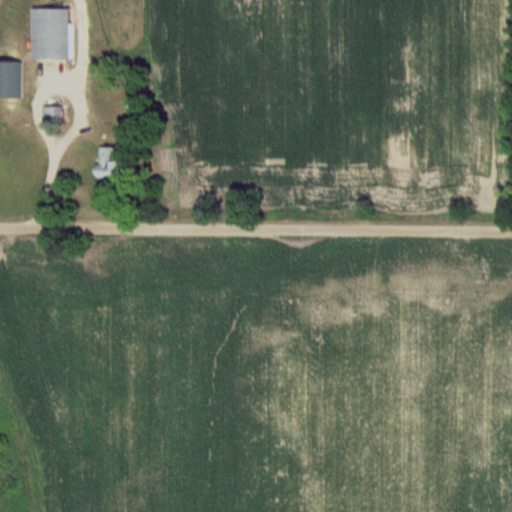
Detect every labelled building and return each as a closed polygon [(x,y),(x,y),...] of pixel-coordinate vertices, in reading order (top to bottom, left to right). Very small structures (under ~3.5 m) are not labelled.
[(38,61),(78,61),(78,9),(38,9),(38,61)] [(0,99),(24,99),(24,62),(0,61),(0,99)] [(94,101),(94,114),(112,114),(112,101),(94,101)] [(67,122),(67,107),(45,107),(45,122),(67,122)] [(126,181),(126,148),(103,148),(103,181),(126,181)]
